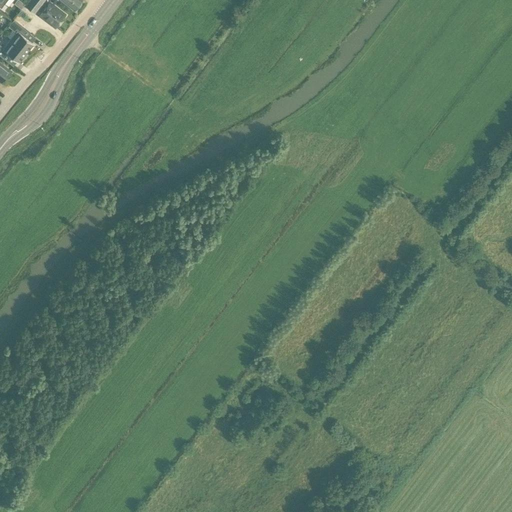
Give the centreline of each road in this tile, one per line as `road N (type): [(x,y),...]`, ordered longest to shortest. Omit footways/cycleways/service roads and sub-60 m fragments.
road 1 (primary): [(0,149),(35,114),(105,11)]
road 2 (unclassified): [(0,113),(95,3)]
